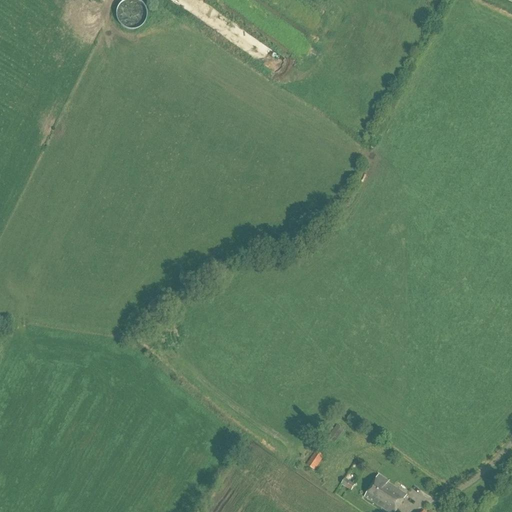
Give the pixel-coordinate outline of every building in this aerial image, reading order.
[(144,15),(144,12),(143,9),(142,6),(139,4),(137,2),(134,1),(130,0),(127,0),(125,1),(123,1),(120,3),(118,5),(116,7),(115,10),(114,13),(114,15),(114,19),(115,21),(116,23),(118,25),(120,27),(123,29),(127,30),(129,30),(132,30),(135,29),(137,28),(139,26),(142,24),(143,22),(144,19),(144,15)] [(313,14),(301,14),(300,26),(313,27),(313,14)] [(335,443),(344,431),(337,425),(328,437),(335,443)] [(314,471),(324,457),(316,451),(306,465),(314,471)] [(387,511),(395,511),(407,496),(388,483),(389,482),(379,476),(365,497),(387,511)] [(352,492),(355,486),(345,479),(341,485),(352,492)]
